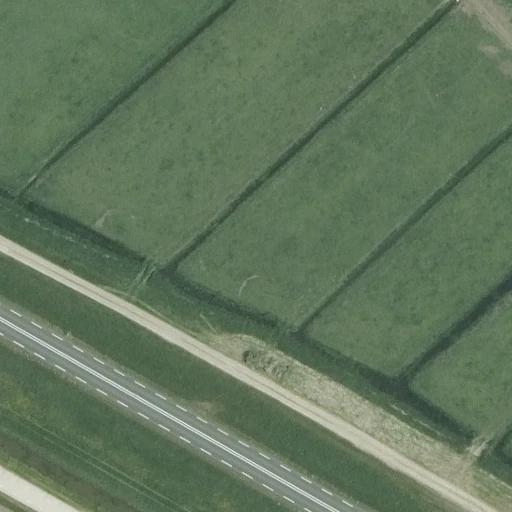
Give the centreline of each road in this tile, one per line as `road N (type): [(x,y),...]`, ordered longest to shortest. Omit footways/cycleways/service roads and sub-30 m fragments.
road 1 (track): [(486,511),(0,241)]
road 2 (primary): [(335,511),(0,320)]
